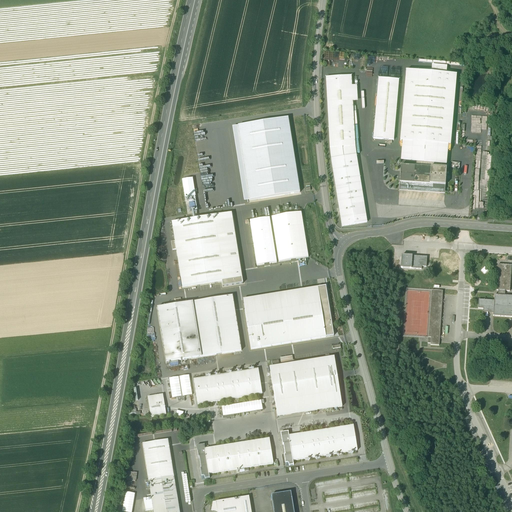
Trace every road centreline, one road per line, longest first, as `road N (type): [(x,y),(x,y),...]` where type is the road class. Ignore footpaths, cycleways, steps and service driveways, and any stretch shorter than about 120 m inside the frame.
road 1 (track): [(177,0),(75,511)]
road 2 (trunk): [(193,0),(94,511)]
road 3 (unclassified): [(323,0),(314,72),(318,139),(328,224),(341,243)]
road 4 (unclassified): [(341,243),(338,270),(387,460)]
road 5 (residential): [(341,243),(424,222),(511,229)]
road 6 (unclassified): [(302,476),(200,492),(198,511)]
